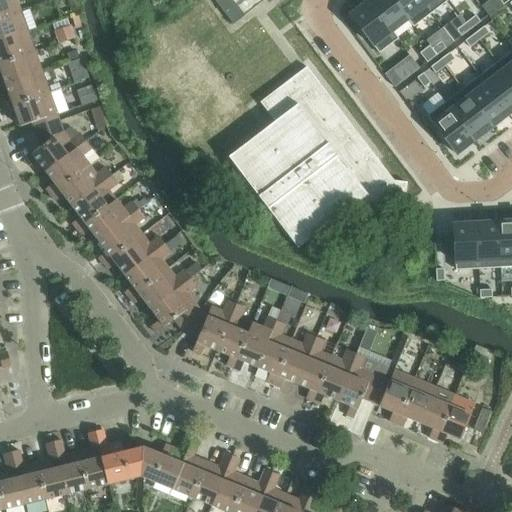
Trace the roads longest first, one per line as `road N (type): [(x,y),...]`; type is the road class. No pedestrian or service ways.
road 1 (residential): [(165,400),(318,462),(372,458),(468,497),(511,496)]
road 2 (residential): [(318,0),(310,5),(449,183),(494,181),(511,170)]
road 3 (residential): [(165,400),(155,364),(70,261),(32,239)]
road 4 (residential): [(45,420),(32,239)]
road 5 (residential): [(45,420),(165,400)]
